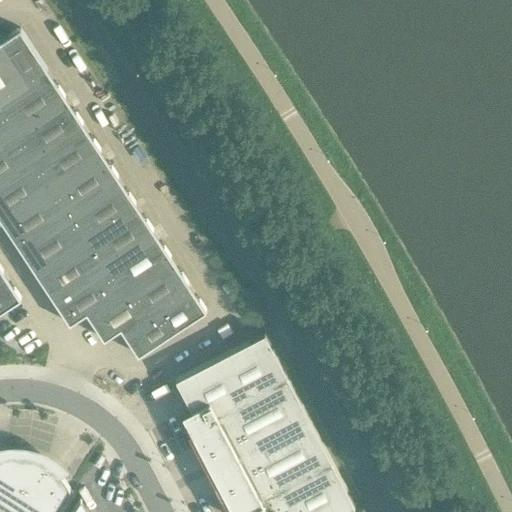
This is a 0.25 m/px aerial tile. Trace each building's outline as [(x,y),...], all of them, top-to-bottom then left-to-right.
[(0,53),(21,85),(46,68),(20,27),(0,40),(0,53)] [(0,98),(21,85),(0,53),(0,98)] [(0,98),(0,107),(13,128),(63,95),(64,96),(64,95),(46,68),(21,85),(0,98)] [(13,128),(31,155),(81,122),(81,123),(82,122),(64,95),(64,96),(63,95),(13,128)] [(0,136),(13,128),(0,107),(0,136)] [(31,155),(48,181),(98,148),(99,149),(100,149),(82,122),(81,123),(81,122),(31,155)] [(0,175),(31,155),(13,128),(0,136),(0,175)] [(48,181),(66,208),(116,175),(117,176),(100,149),(99,149),(98,148),(48,181)] [(0,213),(48,181),(31,155),(0,175),(0,213)] [(66,208),(84,235),(134,202),(134,203),(135,202),(117,176),(116,175),(66,208)] [(0,218),(16,242),(17,242),(16,241),(66,208),(48,181),(0,213),(0,218)] [(84,235),(101,262),(151,229),(152,229),(153,229),(135,202),(134,203),(134,202),(84,235)] [(16,242),(33,269),(34,269),(34,268),(84,235),(66,208),(16,241),(17,242),(16,242)] [(101,262),(119,288),(127,283),(169,255),(169,256),(170,256),(153,229),(152,229),(151,229),(101,262)] [(33,269),(51,296),(52,295),(51,295),(101,262),(84,235),(34,268),(34,269),(33,269)] [(145,310),(153,304),(187,282),(187,283),(188,282),(170,256),(169,256),(169,255),(127,283),(145,310)] [(69,322),(85,311),(119,288),(101,262),(51,295),(52,295),(51,296),(69,322)] [(1,270),(0,270),(0,310),(20,297),(2,270),(2,271),(1,270)] [(187,282),(153,304),(171,331),(205,309),(188,282),(187,283),(187,282)] [(103,338),(120,327),(119,327),(145,310),(127,283),(119,288),(85,311),(103,338)] [(119,327),(120,327),(137,354),(171,331),(153,304),(145,310),(119,327)] [(234,511),(336,511),(354,503),(264,331),(175,377),(191,407),(182,412),(193,432),(234,511)] [(0,511),(51,511),(68,487),(69,489),(70,488),(67,483),(64,478),(60,473),(50,464),(37,457),(24,453),(10,453),(0,454),(0,511)] [(88,511),(80,497),(79,498),(80,498),(70,511),(88,511)]
